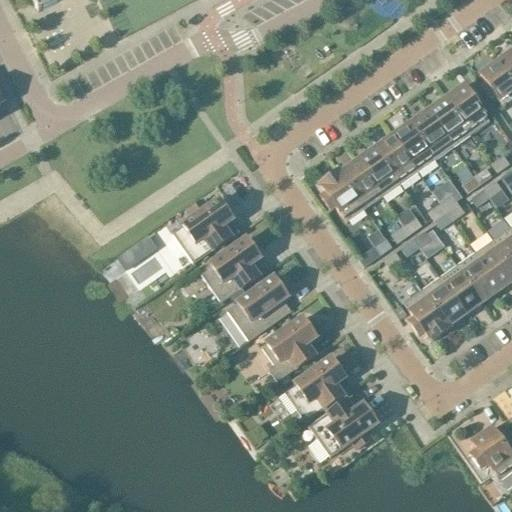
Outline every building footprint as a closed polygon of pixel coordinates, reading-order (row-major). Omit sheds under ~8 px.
[(29,0),(37,14),(63,0),(29,0)] [(511,53),(497,64),(511,85),(511,53)] [(511,102),(511,85),(497,64),(479,77),(484,85),(479,88),(488,101),(494,98),(502,110),(511,102)] [(482,106),(473,93),(468,96),(462,89),(444,102),(470,138),(488,125),(477,109),(482,106)] [(470,138),(444,102),(426,114),(452,151),(470,138)] [(452,151),(426,114),(408,126),(434,163),(452,151)] [(434,163),(408,126),(391,139),(417,175),(434,163)] [(417,175),(391,139),(373,151),(399,188),(417,175)] [(399,188),(373,151),(355,164),(381,200),(399,188)] [(490,167),(496,176),(508,168),(502,159),(490,167)] [(381,200),(355,164),(339,176),(337,174),(364,213),(381,200)] [(479,188),(490,180),(484,171),(473,180),(479,188)] [(511,184),(511,173),(500,181),(506,189),(511,184)] [(364,213),(337,174),(318,187),(325,197),(320,201),(329,214),(334,210),(345,226),(364,213)] [(479,188),(473,180),(461,188),(467,197),(479,188)] [(488,202),(500,193),(494,185),(482,193),(488,202)] [(488,202),(482,193),(470,202),(476,210),(488,202)] [(457,207),(451,199),(439,207),(445,216),(457,207)] [(235,237),(227,226),(231,223),(217,203),(206,211),(201,204),(187,214),(192,221),(170,236),(192,267),(235,237)] [(445,216),(439,207),(427,215),(433,224),(445,216)] [(451,224),(463,216),(457,207),(445,216),(451,224)] [(451,224),(445,216),(433,224),(439,233),(451,224)] [(420,230),(414,221),(402,230),(408,238),(420,230)] [(408,238),(402,230),(390,238),(396,246),(408,238)] [(511,235),(509,231),(491,243),(511,273),(511,235)] [(429,243),(423,235),(411,243),(417,252),(429,243)] [(146,239),(137,246),(145,257),(154,250),(146,239)] [(262,276),(254,265),(259,262),(244,242),(198,275),(220,306),(262,276)] [(379,259),(390,251),(384,242),(373,250),(379,259)] [(417,252),(411,243),(400,251),(406,260),(417,252)] [(511,283),(511,273),(491,243),(473,256),(499,292),(511,283)] [(400,264),(394,256),(382,264),(388,272),(400,264)] [(499,292),(473,256),(456,268),(482,305),(499,292)] [(482,305),(456,268),(438,281),(464,317),(482,305)] [(290,315),(282,304),(286,301),(272,281),(225,314),(247,345),(290,315)] [(464,317),(438,281),(421,293),(448,332),(448,331),(447,329),(464,317)] [(448,332),(421,293),(402,306),(413,322),(408,325),(417,339),(422,335),(429,345),(448,332)] [(318,355),(310,344),(315,341),(300,321),(260,350),(273,369),(267,373),(276,385),(318,355)] [(347,396),(339,385),(343,382),(329,362),(282,395),(304,426),(347,396)] [(376,428),(361,408),(357,411),(349,400),(307,430),(329,461),(350,446),(355,452),(370,442),(365,435),(376,428)] [(511,474),(511,439),(504,428),(493,435),(490,431),(470,445),(476,454),(469,459),(479,473),(486,468),(498,484),(511,474)]
